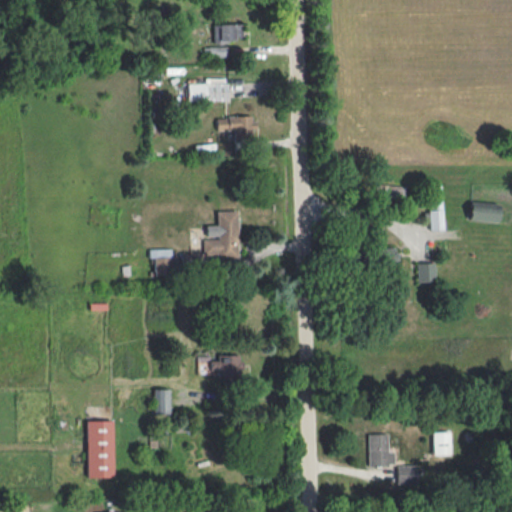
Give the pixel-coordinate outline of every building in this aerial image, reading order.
[(233,24),(217,24),(218,40),(234,40),(233,24)] [(186,84),(187,101),(227,100),(226,78),(204,78),(204,83),(186,84)] [(253,116),(216,117),(216,130),(233,130),(233,135),(253,135),(253,116)] [(429,230),(442,229),(440,185),(427,186),(429,230)] [(498,222),(498,203),(469,202),(468,220),(498,222)] [(236,210),(215,210),(215,225),(205,225),(205,237),(201,238),(202,256),(237,256),(236,210)] [(395,265),(395,247),(374,248),(375,266),(395,265)] [(153,275),(170,275),(170,248),(148,249),(148,257),(153,257),(153,275)] [(416,263),(415,282),(433,282),(434,263),(416,263)] [(209,361),(209,371),(216,371),(216,376),(239,377),(240,355),(217,354),(217,361),(209,361)] [(169,389),(157,389),(157,413),(168,413),(169,389)] [(86,477),(112,477),(112,420),(85,421),(86,477)] [(449,454),(449,432),(431,432),(431,454),(449,454)] [(366,434),(367,465),(394,465),(393,451),(387,452),(386,433),(366,434)] [(395,466),(396,483),(417,482),(416,465),(395,466)]
